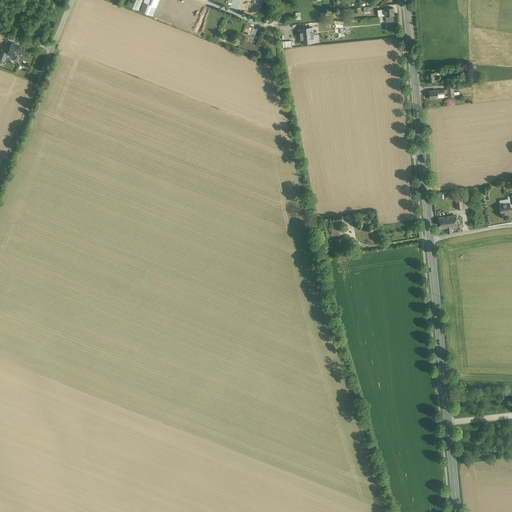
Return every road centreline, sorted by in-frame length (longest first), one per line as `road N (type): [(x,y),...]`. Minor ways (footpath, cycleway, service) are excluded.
road 1 (track): [(271,0),(332,305),(387,511)]
road 2 (primary): [(457,511),(429,239)]
road 3 (primary): [(429,239),(406,0)]
road 4 (unclassified): [(70,0),(0,178)]
